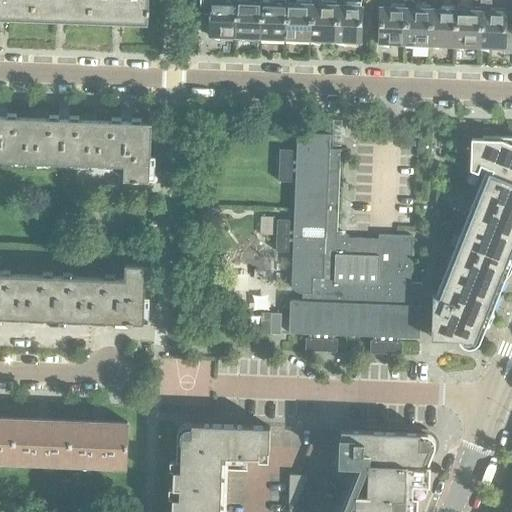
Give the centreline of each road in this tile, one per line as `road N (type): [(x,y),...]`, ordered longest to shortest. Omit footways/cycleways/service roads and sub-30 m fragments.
road 1 (residential): [(0,79),(511,93)]
road 2 (residential): [(493,408),(463,395),(213,386)]
